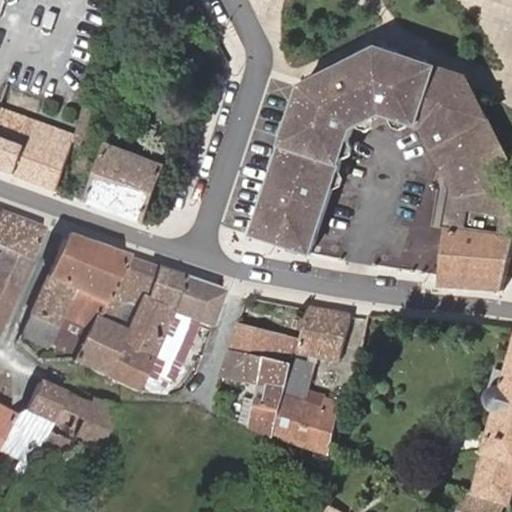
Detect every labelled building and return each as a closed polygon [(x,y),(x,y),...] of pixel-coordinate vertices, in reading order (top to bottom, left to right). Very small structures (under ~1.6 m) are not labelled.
[(505,290),(511,261),(511,146),(505,132),(502,127),(504,124),(491,97),(482,79),(469,75),(379,44),(301,83),(254,231),(312,250),(354,124),(361,120),(358,115),(373,107),(374,108),(376,113),(382,109),(388,111),(390,106),(419,116),(417,122),(424,124),(436,148),(456,188),(452,215),(459,220),(458,229),(451,228),(447,227),(439,285),(505,290)] [(0,109),(0,167),(16,173),(36,120),(39,113),(15,103),(12,112),(1,107),(0,109)] [(97,109),(85,105),(82,114),(76,135),(75,138),(87,142),(97,109)] [(16,173),(59,189),(75,138),(76,135),(36,120),(16,173)] [(136,217),(147,221),(166,167),(111,147),(91,201),(136,217)] [(0,330),(45,229),(42,227),(0,212),(0,330)] [(69,238),(65,237),(38,295),(21,332),(20,336),(47,349),(49,345),(64,352),(60,361),(73,362),(124,259),(75,242),(69,238)] [(156,270),(124,259),(73,362),(105,377),(122,342),(153,356),(170,314),(171,311),(146,300),(156,270)] [(171,311),(184,280),(156,270),(146,300),(171,311)] [(209,327),(220,295),(221,293),(184,280),(171,311),(170,314),(196,323),(209,327)] [(246,299),(230,350),(263,359),(272,332),(300,341),(308,310),(246,299)] [(308,310),(300,341),(296,355),(338,362),(350,316),(350,315),(309,307),(308,310)] [(167,388),(196,323),(170,314),(153,356),(143,378),(167,388)] [(274,437),(292,369),(296,355),(300,341),(272,332),(263,359),(230,350),(223,370),(222,378),(268,386),(265,400),(257,398),(250,426),(274,437)] [(105,377),(137,392),(143,378),(153,356),(122,342),(105,377)] [(511,461),(511,349),(506,371),(493,368),(487,388),(483,394),(482,398),(484,406),(488,410),(494,413),(482,449),(487,451),(511,461)] [(330,454),(342,403),(326,398),(324,406),(306,401),(313,378),(292,369),(274,437),(291,443),(319,451),(330,454)] [(137,392),(164,394),(167,388),(143,378),(137,392)] [(16,415),(14,414),(0,439),(0,453),(28,467),(63,393),(37,382),(23,412),(16,415)] [(91,399),(93,395),(87,402),(67,391),(63,393),(28,467),(16,490),(44,503),(73,439),(91,399)] [(117,409),(114,408),(91,399),(73,439),(80,441),(99,450),(117,409)] [(0,439),(14,414),(0,406),(0,439)] [(72,461),(91,468),(99,450),(80,441),(72,461)] [(511,497),(511,461),(487,451),(472,493),(466,492),(457,511),(504,511),(506,508),(509,509),(511,497)]
